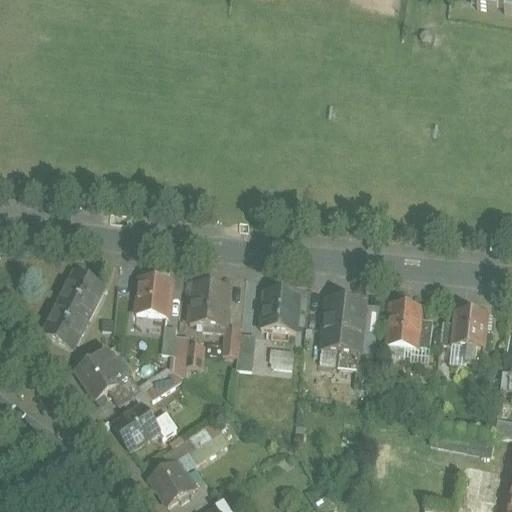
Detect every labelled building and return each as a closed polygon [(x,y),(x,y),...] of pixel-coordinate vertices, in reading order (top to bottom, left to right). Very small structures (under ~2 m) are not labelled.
[(511,0),(466,0),(464,15),(496,20),(497,14),(505,16),(504,22),(511,22),(511,0)] [(173,287),(142,284),(138,319),(170,323),(173,287)] [(228,291),(196,289),(193,327),(205,328),(204,335),(225,336),(226,316),(228,291)] [(69,291),(45,338),(74,353),(98,305),(69,291)] [(301,300),(266,296),(264,334),(297,337),(301,300)] [(366,306),(329,303),(323,357),(341,359),(340,376),(358,377),(359,377),(360,363),(360,360),(361,361),(366,306)] [(421,312),(392,310),(388,351),(429,355),(431,325),(420,324),(421,312)] [(488,318),(458,315),(456,328),(454,350),(468,351),(467,366),(483,368),(485,353),(486,353),(488,332),(487,332),(488,318)] [(243,331),(232,331),(233,317),(226,316),(225,336),(229,336),(228,360),(240,361),(242,339),(243,331)] [(456,328),(445,327),(442,348),(454,350),(456,328)] [(180,334),(167,333),(166,360),(178,360),(179,341),(180,334)] [(258,340),(242,339),(240,361),(239,373),(255,374),(258,340)] [(193,342),(179,341),(178,360),(179,360),(177,377),(189,384),(191,370),(191,353),(193,353),(193,342)] [(193,353),(191,353),(191,370),(207,370),(207,353),(193,353)] [(296,357),(274,354),(273,365),(295,367),(296,357)] [(109,356),(103,360),(103,359),(78,376),(97,404),(112,394),(132,381),(122,366),(118,369),(109,356)] [(374,364),(360,363),(359,377),(358,377),(356,395),(371,397),(374,364)] [(511,377),(504,376),(501,395),(511,396),(511,377)] [(177,377),(148,396),(155,407),(189,384),(177,377)] [(132,381),(112,394),(123,412),(144,399),(132,381)] [(144,412),(115,431),(132,456),(152,442),(158,450),(170,442),(165,434),(161,437),(156,429),(144,412)] [(166,422),(156,429),(161,437),(165,434),(171,430),(166,422)] [(511,426),(498,424),(496,440),(511,443),(511,426)] [(215,425),(164,459),(172,471),(180,466),(190,459),(216,441),(215,440),(222,436),(215,425)] [(496,440),(417,425),(415,440),(433,440),(432,449),(493,461),(493,458),(496,440)] [(216,441),(190,459),(196,469),(223,451),(216,441)] [(172,471),(151,485),(168,510),(196,491),(180,466),(172,471)]
